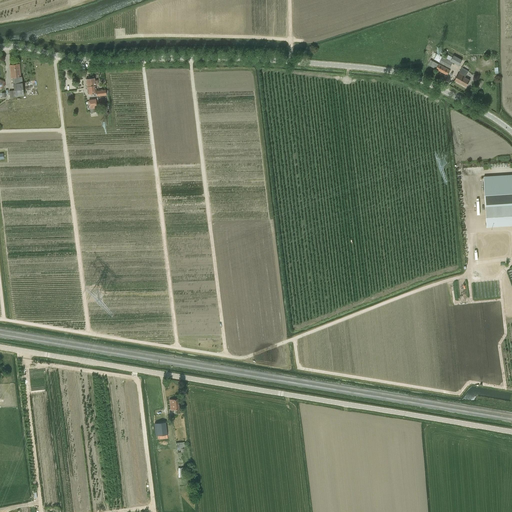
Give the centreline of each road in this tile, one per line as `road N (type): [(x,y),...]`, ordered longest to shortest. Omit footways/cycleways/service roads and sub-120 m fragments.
road 1 (unclassified): [(511,131),(443,90),(391,71),(223,57),(92,60),(0,46)]
road 2 (unclassified): [(511,432),(0,347)]
road 3 (unknown): [(57,55),(89,334),(0,319)]
